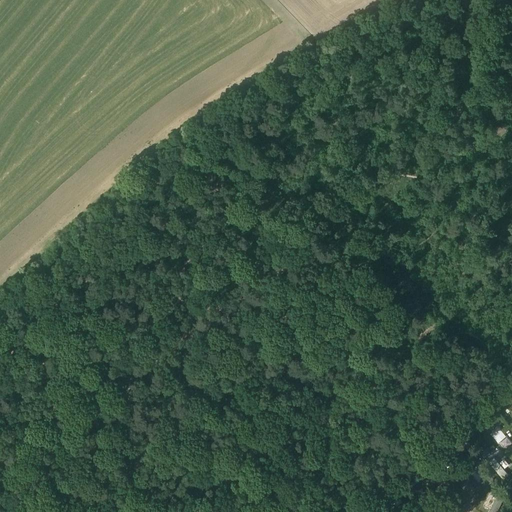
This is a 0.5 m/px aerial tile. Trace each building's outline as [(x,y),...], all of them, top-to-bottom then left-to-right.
[(503,428),(494,435),(502,445),(511,438),(503,428)] [(494,462),(502,456),(495,447),(487,453),(494,462)] [(449,460),(448,467),(460,469),(461,462),(449,460)] [(433,471),(428,465),(419,473),(424,479),(433,471)] [(473,467),(467,473),(477,481),(482,475),(473,467)] [(393,493),(379,503),(382,508),(385,511),(389,511),(400,505),(399,503),(397,504),(395,500),(397,499),(393,493)] [(506,495),(494,496),(495,506),(506,505),(506,495)]
